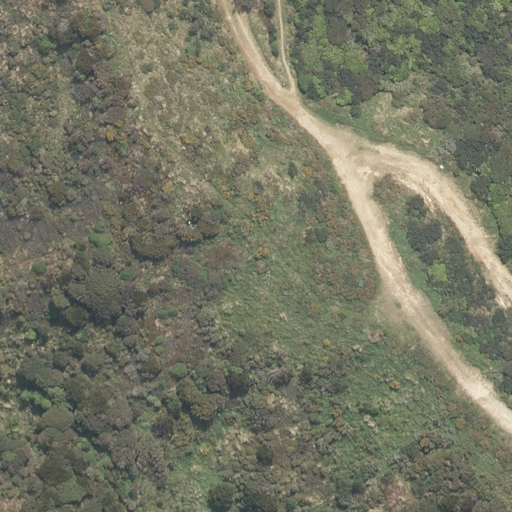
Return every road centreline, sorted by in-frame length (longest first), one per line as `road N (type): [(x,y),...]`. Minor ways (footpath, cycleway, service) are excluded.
road 1 (track): [(299,114),(347,162),(372,237),(444,389),(511,443)]
road 2 (track): [(299,114),(431,176),(511,316)]
road 3 (track): [(224,0),(234,29),(299,114)]
